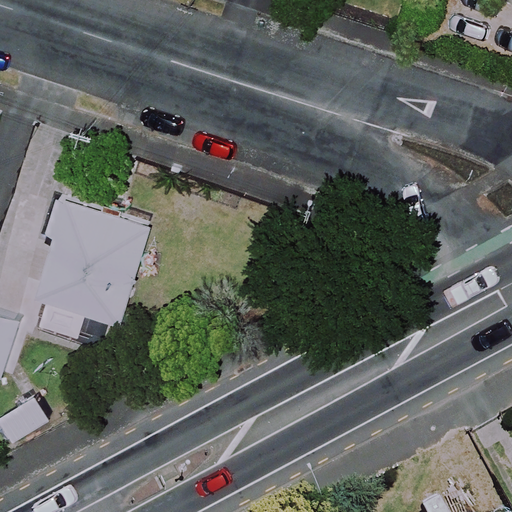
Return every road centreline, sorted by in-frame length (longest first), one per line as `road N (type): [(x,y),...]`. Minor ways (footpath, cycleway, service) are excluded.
road 1 (residential): [(0,1),(401,131),(511,200)]
road 2 (primary): [(511,292),(102,511)]
